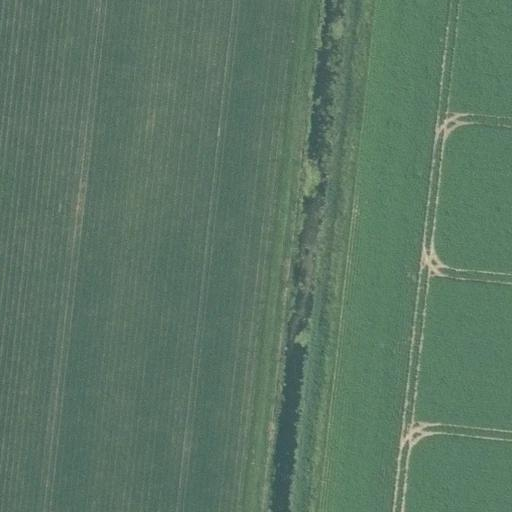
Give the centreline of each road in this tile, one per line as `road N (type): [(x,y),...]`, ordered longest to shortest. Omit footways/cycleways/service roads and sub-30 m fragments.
road 1 (track): [(305,0),(248,511)]
road 2 (track): [(307,511),(363,0)]
